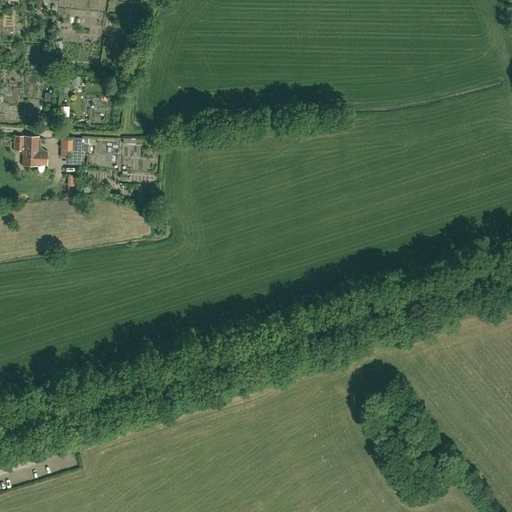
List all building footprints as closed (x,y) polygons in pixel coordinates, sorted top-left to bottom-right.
[(73,86),(85,87),(86,76),(74,75),(73,86)] [(46,152),(38,152),(39,139),(39,137),(24,136),(15,136),(14,150),(23,150),(22,166),(38,166),(38,165),(46,165),(47,152),(46,152)] [(73,158),(74,138),(62,138),(61,157),(73,158)] [(76,139),(76,164),(83,164),(84,152),(91,152),(91,139),(76,139)] [(78,185),(78,175),(70,175),(71,185),(78,185)]
